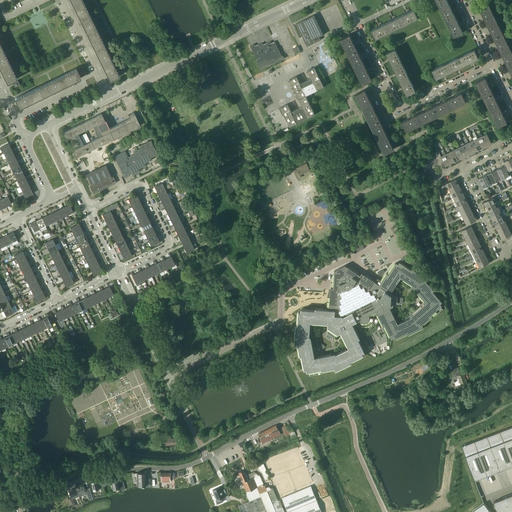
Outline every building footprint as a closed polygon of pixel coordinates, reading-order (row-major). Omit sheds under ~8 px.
[(81,0),(80,0),(76,2),(72,4),(79,19),(89,15),(81,0)] [(446,0),(435,0),(439,8),(449,4),(446,0)] [(449,4),(439,8),(446,22),(455,18),(449,4)] [(484,6),(483,6),(479,8),(482,15),(481,15),(482,17),(483,17),(486,23),(495,19),(488,4),(484,6)] [(414,9),(405,13),(399,16),(404,25),(418,18),(414,9)] [(97,30),(89,15),(79,19),(87,35),(97,30)] [(314,15),(295,24),(303,40),(307,47),(321,40),(319,36),(323,34),(314,15)] [(399,16),(391,20),(385,23),(390,32),(404,25),(399,16)] [(455,18),(446,22),(453,37),(462,32),(455,18)] [(495,19),(486,23),(489,30),(488,30),(489,32),(490,32),(493,38),(503,34),(495,19)] [(385,23),(377,27),(371,30),(376,39),(390,32),(385,23)] [(104,45),(97,30),(87,35),(94,50),(99,48),(104,45)] [(503,34),(493,38),(496,45),(497,47),(500,53),(510,48),(503,34)] [(345,37),(344,37),(340,39),(347,54),(356,50),(353,43),(354,43),(353,41),(352,41),(349,35),(345,37)] [(282,56),(275,43),(272,45),(270,41),(266,43),(267,45),(264,46),(262,43),(258,45),(259,46),(256,47),(254,44),(250,46),(258,62),(257,63),(260,70),(284,58),(283,55),(282,56)] [(104,45),(99,48),(94,50),(102,65),(106,63),(111,61),(104,45)] [(300,52),(298,46),(292,49),(295,54),(300,52)] [(2,48),(0,48),(0,67),(4,66),(9,63),(2,48)] [(395,48),(386,53),(393,67),(402,63),(395,48)] [(511,52),(510,48),(500,53),(503,59),(503,60),(504,62),(504,61),(508,68),(511,65),(511,52)] [(474,49),(460,56),(464,65),(478,58),(474,49)] [(356,50),(347,54),(354,69),(364,64),(361,58),(360,56),(356,50)] [(300,64),(287,70),(295,88),(296,90),(301,100),(337,82),(323,52),(300,64)] [(460,56),(446,62),(451,71),(464,65),(460,56)] [(111,61),(106,63),(102,65),(109,81),(119,76),(111,61)] [(446,62),(432,70),(436,79),(451,71),(446,62)] [(9,63),(4,66),(0,67),(0,69),(7,83),(17,79),(9,63)] [(402,63),(393,67),(399,81),(409,76),(402,63)] [(364,64),(354,69),(362,84),(371,79),(368,73),(367,71),(364,64)] [(76,69),(66,73),(60,76),(65,86),(80,78),(76,69)] [(60,76),(51,80),(45,83),(50,93),(65,86),(60,76)] [(409,76),(399,81),(406,95),(416,91),(409,76)] [(485,78),(475,82),(483,97),(492,93),(489,86),(488,84),(485,78)] [(45,83),(36,88),(30,91),(34,101),(50,93),(45,83)] [(364,90),(355,94),(362,109),(372,105),(369,98),(368,96),(364,90)] [(30,91),(21,95),(14,98),(19,108),(34,101),(30,91)] [(454,95),(452,96),(452,97),(446,100),(451,109),(466,102),(464,98),(463,97),(461,93),(455,96),(454,95)] [(492,93),(483,97),(490,112),(499,107),(496,101),(497,101),(496,99),(495,99),(492,93)] [(273,99),(269,101),(282,128),(301,119),(288,94),(274,100),(273,99)] [(440,102),(437,103),(438,104),(431,107),(436,116),(451,109),(446,100),(440,103),(440,102)] [(372,105),(362,109),(370,124),(379,119),(376,113),(375,111),(372,105)] [(425,110),(423,111),(416,114),(421,124),(436,116),(431,107),(425,110)] [(499,107),(490,112),(497,127),(501,125),(502,124),(506,122),(503,116),(504,115),(503,113),(502,114),(499,107)] [(128,115),(129,118),(108,129),(101,113),(89,119),(63,132),(66,139),(74,135),(77,142),(78,143),(79,146),(78,147),(72,150),(74,155),(75,157),(87,152),(94,148),(112,139),(113,139),(140,126),(133,112),(128,115)] [(408,118),(402,121),(402,122),(406,131),(421,124),(416,114),(410,117),(408,118)] [(308,118),(301,121),(303,125),(312,120),(310,117),(308,118)] [(379,119),(370,124),(377,139),(386,134),(383,128),(384,128),(383,126),(382,126),(379,119)] [(386,134),(377,139),(384,154),(388,152),(389,151),(394,149),(390,143),(391,142),(390,140),(389,141),(386,134)] [(487,134),(482,136),(486,146),(491,143),(487,134)] [(482,136),(477,138),(482,148),(486,146),(482,136)] [(477,138),(473,141),(477,150),(482,148),(477,138)] [(150,158),(157,154),(151,140),(146,143),(147,145),(145,146),(143,144),(139,146),(141,149),(138,150),(137,150),(133,152),(135,154),(132,156),(131,155),(128,157),(125,151),(114,156),(124,178),(130,175),(131,174),(132,175),(139,171),(138,169),(145,166),(144,163),(151,160),(150,158)] [(473,141),(468,143),(473,152),(477,150),(473,141)] [(8,143),(1,147),(3,153),(11,149),(8,143)] [(468,143),(464,145),(468,155),(473,152),(468,143)] [(464,145),(459,147),(464,157),(468,155),(464,145)] [(459,147),(454,150),(459,159),(464,157),(459,147)] [(11,149),(3,153),(6,158),(14,155),(11,149)] [(454,150),(450,152),(454,161),(459,159),(454,150)] [(450,152),(445,154),(450,164),(454,161),(450,152)] [(445,154),(440,156),(445,166),(450,164),(445,154)] [(14,155),(6,158),(9,164),(17,160),(14,155)] [(511,167),(508,159),(503,162),(505,165),(508,171),(511,169),(511,167)] [(17,160),(9,164),(11,169),(19,166),(17,160)] [(296,169),(293,171),(297,179),(301,177),(300,175),(310,170),(306,162),(295,168),(296,169)] [(111,176),(106,165),(105,165),(86,175),(91,186),(90,187),(93,194),(116,183),(112,175),(111,176)] [(505,165),(501,167),(505,177),(510,175),(508,171),(505,165)] [(19,166),(11,169),(14,175),(22,171),(19,166)] [(501,167),(496,170),(501,179),(505,177),(501,167)] [(496,170),(492,172),(496,181),(501,179),(496,170)] [(22,171),(14,175),(17,181),(25,177),(22,171)] [(492,172),(487,174),(492,184),(496,181),(492,172)] [(487,174),(482,176),(487,186),(492,184),(487,174)] [(482,176),(478,179),(482,188),(487,186),(482,176)] [(25,177),(17,181),(19,186),(27,182),(25,177)] [(455,179),(446,183),(448,188),(458,183),(455,179)] [(27,182),(19,186),(22,192),(30,188),(27,182)] [(166,188),(163,182),(162,183),(154,186),(157,192),(165,188),(166,188)] [(458,183),(448,188),(451,193),(460,188),(458,183)] [(30,188),(22,192),(25,197),(33,193),(30,188)] [(167,194),(165,188),(157,192),(159,198),(167,194)] [(460,188),(451,193),(453,197),(462,193),(460,188)] [(462,193),(453,197),(455,202),(464,197),(462,193)] [(134,196),(128,199),(130,203),(138,199),(137,196),(140,195),(139,194),(134,196)] [(167,194),(159,198),(162,203),(170,199),(167,194)] [(7,196),(2,199),(5,207),(11,204),(7,196)] [(464,197),(455,202),(457,206),(467,202),(464,197)] [(493,198),(484,202),(486,207),(495,202),(493,198)] [(170,199),(162,203),(165,209),(173,205),(170,199)] [(134,211),(142,207),(141,204),(142,203),(141,201),(140,202),(140,203),(132,207),(134,211)] [(117,202),(105,208),(107,212),(119,206),(117,202)] [(467,202),(457,206),(460,211),(469,206),(467,202)] [(495,202),(486,207),(488,212),(498,207),(495,202)] [(69,204),(63,207),(67,215),(73,212),(69,204)] [(173,205),(165,209),(167,214),(175,210),(173,205)] [(469,206),(460,211),(462,215),(471,211),(469,206)] [(63,207),(58,210),(62,218),(67,215),(63,207)] [(498,207),(488,212),(490,216),(500,211),(498,207)] [(58,210),(52,213),(56,220),(62,218),(58,210)] [(175,210),(167,214),(170,220),(178,216),(175,210)] [(493,221),(502,216),(504,215),(502,210),(500,211),(490,216),(493,221)] [(110,211),(102,215),(105,220),(113,217),(110,211)] [(471,211),(462,215),(464,220),(473,215),(471,211)] [(52,213),(47,215),(51,223),(56,220),(52,213)] [(47,215),(41,218),(45,226),(51,223),(47,215)] [(473,215),(464,220),(466,225),(476,220),(473,215)] [(495,225),(504,221),(507,220),(504,215),(502,216),(493,221),(495,225)] [(178,216),(170,220),(173,225),(181,221),(178,216)] [(113,217),(105,220),(108,226),(115,222),(113,217)] [(141,226),(150,222),(148,219),(150,219),(149,217),(147,217),(148,218),(139,222),(141,226)] [(41,218),(36,221),(40,228),(45,226),(41,218)] [(30,223),(34,231),(40,228),(36,221),(30,223)] [(181,221),(173,225),(176,231),(183,227),(181,221)] [(504,221),(495,225),(497,230),(507,225),(504,221)] [(76,224),(70,227),(72,232),(80,227),(79,224),(82,223),(81,222),(76,224)] [(115,222),(108,226),(110,231),(118,228),(115,222)] [(507,225),(497,230),(499,234),(509,230),(507,225)] [(471,226),(461,230),(464,235),(473,230),(471,226)] [(183,227),(176,231),(178,236),(186,232),(183,227)] [(118,228),(110,231),(113,237),(121,233),(118,228)] [(84,235),(83,232),(84,231),(83,229),(82,230),(82,231),(74,235),(76,239),(84,235)] [(473,230),(464,235),(466,240),(475,235),(473,230)] [(509,230),(499,234),(502,239),(511,235),(509,230)] [(13,232),(7,235),(11,242),(17,240),(13,232)] [(149,242),(157,238),(156,235),(157,234),(156,232),(155,233),(155,234),(147,238),(149,242)] [(186,232),(178,236),(181,242),(189,238),(186,232)] [(121,233),(113,237),(116,242),(123,239),(121,233)] [(7,235),(2,237),(5,245),(11,242),(7,235)] [(475,235),(466,240),(468,244),(477,240),(475,235)] [(157,238),(149,242),(151,246),(162,240),(161,239),(159,240),(157,238)] [(189,238),(181,242),(184,247),(191,243),(189,238)] [(52,239),(45,243),(47,248),(55,245),(52,239)] [(86,239),(78,243),(80,247),(88,243),(87,240),(86,239)] [(123,239),(116,242),(118,248),(126,244),(123,239)] [(477,240),(468,244),(470,249),(480,244),(477,240)] [(88,243),(80,247),(82,251),(90,247),(89,246),(88,243)] [(191,243),(184,247),(186,253),(194,249),(191,243)] [(126,244),(118,248),(121,254),(129,250),(126,244)] [(362,244),(352,249),(354,253),(364,248),(362,244)] [(480,244),(470,249),(472,253),(482,249),(480,244)] [(55,245),(47,248),(50,254),(58,250),(55,245)] [(92,251),(90,248),(92,247),(91,245),(89,246),(90,247),(82,251),(83,255),(92,251)] [(16,259),(24,255),(23,252),(26,250),(25,249),(20,252),(14,255),(16,259)] [(482,249),(472,253),(475,258),(484,253),(482,249)] [(58,250),(50,254),(53,259),(61,256),(58,250)] [(129,250),(121,254),(124,259),(131,255),(129,250)] [(172,258),(169,253),(168,254),(169,257),(167,258),(171,266),(175,264),(172,258)] [(484,253),(475,258),(477,263),(486,258),(484,253)] [(85,264),(87,262),(96,258),(94,255),(94,254),(85,259),(83,260),(85,264)] [(26,259),(26,258),(24,255),(16,259),(14,260),(16,264),(18,263),(26,259)] [(61,256),(53,259),(55,265),(63,261),(61,256)] [(20,267),(28,262),(27,260),(28,259),(27,257),(26,258),(26,259),(18,263),(20,267)] [(486,258),(477,263),(479,267),(489,263),(486,258)] [(99,266),(98,263),(99,262),(98,260),(97,261),(97,262),(89,266),(91,270),(99,266)] [(63,261),(55,265),(58,271),(66,267),(63,261)] [(163,270),(159,262),(156,263),(155,262),(153,263),(154,264),(155,264),(159,272),(163,270)] [(388,274),(387,273),(379,284),(361,273),(360,275),(345,265),(334,271),(333,288),(330,288),(330,290),(329,303),(329,309),(315,308),(315,309),(315,310),(302,309),(301,309),(301,311),(298,311),(298,313),(297,325),(296,325),(295,343),(297,343),(300,356),(301,356),(304,368),(304,369),(307,369),(307,370),(307,371),(308,371),(321,369),(321,370),(334,368),(335,370),(351,362),(350,361),(362,355),(363,355),(362,352),(364,351),(364,350),(358,339),(359,338),(353,326),(357,324),(358,325),(359,325),(361,326),(362,326),(363,326),(364,326),(366,326),(367,326),(368,326),(369,325),(370,324),(371,323),(372,322),(372,321),(373,320),(373,319),(373,317),(373,316),(377,314),(383,326),(384,326),(390,337),(391,338),(393,337),(394,339),(395,339),(407,333),(407,334),(407,335),(423,327),(422,325),(432,316),(431,315),(440,306),(441,305),(440,303),(442,302),(441,301),(432,291),(433,290),(434,290),(425,280),(426,278),(412,268),(411,269),(400,262),(400,263),(399,262),(398,264),(396,263),(395,264),(395,263),(388,274)] [(66,267),(58,271),(61,276),(69,272),(66,267)] [(147,278),(143,269),(140,271),(140,270),(138,271),(138,272),(140,271),(144,280),(147,278)] [(145,282),(144,280),(140,271),(138,272),(136,273),(141,284),(145,282)] [(34,274),(25,278),(27,282),(36,278),(34,275),(35,274),(34,272),(33,273),(34,274)] [(69,272),(61,276),(64,281),(71,278),(69,272)] [(141,284),(136,273),(133,275),(131,272),(130,272),(132,276),(136,283),(137,286),(141,284)] [(71,278),(64,281),(66,287),(74,283),(71,278)] [(41,290),(33,294),(35,298),(43,294),(42,291),(43,290),(42,288),(41,288),(41,290)] [(105,298),(101,290),(102,290),(102,288),(100,289),(100,291),(97,292),(101,300),(103,302),(106,301),(105,298)] [(101,300),(97,292),(95,293),(94,292),(92,293),(92,294),(93,294),(97,302),(101,300)] [(6,296),(0,298),(0,304),(1,306),(8,302),(6,296)] [(90,306),(86,298),(87,297),(86,296),(84,297),(85,298),(82,299),(86,308),(90,306)] [(86,308),(82,299),(79,301),(78,300),(76,301),(77,302),(78,301),(82,310),(86,308)] [(8,302),(1,306),(3,311),(11,307),(8,302)] [(11,307),(3,311),(6,316),(14,313),(11,307)] [(70,315),(66,307),(64,308),(63,307),(61,308),(62,309),(63,309),(67,317),(70,315)] [(63,319),(59,311),(56,312),(54,309),(53,310),(55,314),(56,314),(56,316),(59,321),(63,319)] [(51,325),(48,319),(48,318),(47,316),(46,314),(45,314),(46,317),(43,318),(47,327),(48,329),(52,327),(51,325)] [(43,329),(39,320),(40,320),(40,319),(38,319),(38,321),(35,322),(39,331),(43,329)] [(39,331),(35,322),(33,324),(32,322),(30,323),(30,325),(31,324),(35,332),(39,331)] [(24,338),(20,330),(17,331),(16,330),(14,331),(15,332),(16,332),(20,340),(24,338)] [(191,347),(196,344),(188,331),(183,335),(191,347)] [(12,344),(8,335),(9,335),(9,333),(7,334),(7,336),(2,339),(1,337),(0,337),(0,339),(1,339),(4,348),(12,344)] [(468,385),(464,373),(461,374),(458,367),(448,371),(451,377),(449,377),(450,381),(453,380),(452,378),(457,376),(462,387),(468,385)] [(276,425),(271,428),(275,435),(275,436),(280,433),(276,425)] [(290,433),(291,436),(292,437),(296,435),(292,427),(287,429),(285,425),(282,427),(284,432),(283,432),(285,436),(290,433)] [(511,426),(500,431),(487,436),(474,441),(462,446),(475,480),(487,475),(500,470),(511,465),(511,426)] [(258,434),(262,442),(275,435),(271,428),(264,431),(263,431),(258,434)] [(177,444),(176,438),(170,438),(170,434),(162,435),(162,439),(162,446),(177,444)] [(263,462),(262,462),(256,465),(262,473),(265,479),(269,477),(263,462)] [(283,511),(282,511),(272,488),(260,493),(258,486),(254,477),(248,480),(247,476),(244,470),(239,472),(243,482),(242,482),(246,492),(250,501),(239,506),(241,511),(283,511)] [(145,477),(145,472),(143,472),(143,473),(142,473),(142,472),(139,473),(138,473),(137,473),(137,476),(137,479),(137,482),(137,485),(141,485),(141,486),(143,486),(143,485),(145,485),(145,486),(148,486),(149,486),(149,479),(145,479),(145,477),(145,476),(145,477)] [(174,473),(170,473),(170,472),(160,472),(160,482),(170,481),(170,478),(174,478),(174,473)] [(119,488),(117,476),(115,476),(115,477),(114,477),(111,478),(110,478),(111,480),(110,481),(111,485),(112,485),(112,489),(115,488),(116,489),(118,488),(119,488)] [(92,497),(89,487),(85,489),(84,488),(86,487),(85,485),(84,486),(83,485),(76,488),(79,496),(83,495),(83,494),(86,493),(87,494),(88,498),(92,497)] [(321,511),(317,501),(311,486),(282,498),(287,511),(321,511)] [(216,501),(217,504),(223,501),(222,499),(225,497),(220,487),(212,490),(217,500),(216,501)] [(71,498),(68,499),(70,504),(72,507),(76,506),(74,502),(73,499),(76,498),(79,496),(78,493),(76,488),(68,491),(70,496),(71,498)] [(511,511),(511,493),(501,498),(493,501),(493,506),(497,511),(511,511)] [(490,511),(484,503),(470,511),(490,511)]
